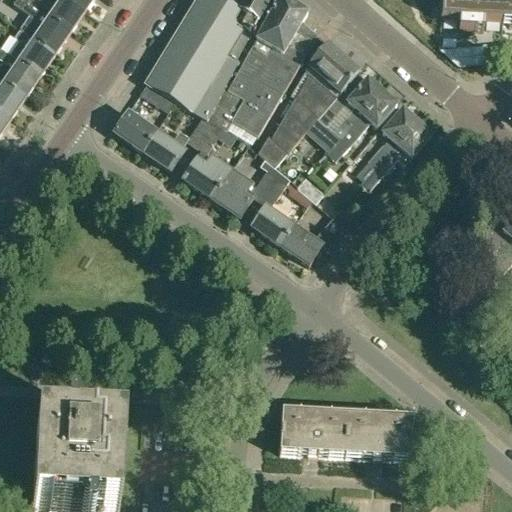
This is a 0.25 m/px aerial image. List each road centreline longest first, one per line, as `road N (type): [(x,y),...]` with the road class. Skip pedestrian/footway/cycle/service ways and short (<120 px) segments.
road 1 (residential): [(315,310),(62,137)]
road 2 (residential): [(511,474),(315,310)]
road 3 (unclassified): [(315,310),(480,120)]
road 4 (unclassified): [(229,511),(244,405),(315,310)]
road 5 (unclassified): [(480,120),(344,0)]
road 6 (unclassified): [(62,137),(157,0)]
